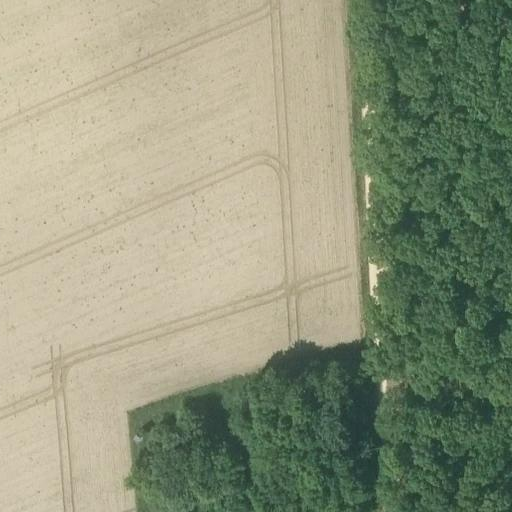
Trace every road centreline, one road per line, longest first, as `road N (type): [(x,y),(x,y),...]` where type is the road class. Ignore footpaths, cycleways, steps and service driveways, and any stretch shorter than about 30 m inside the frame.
road 1 (track): [(368,0),(378,201)]
road 2 (track): [(378,201),(387,376)]
road 3 (track): [(387,376),(391,440),(418,511)]
road 4 (track): [(387,376),(511,359)]
